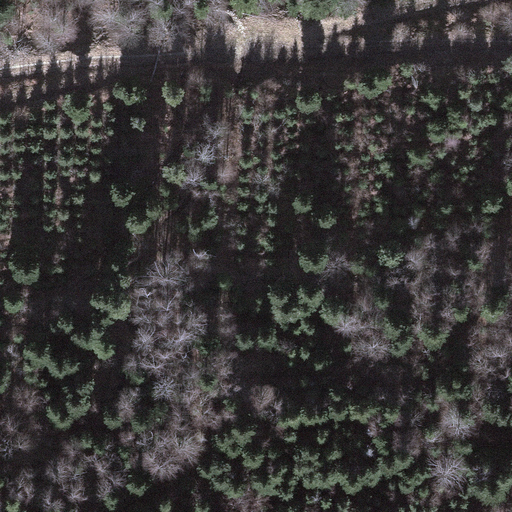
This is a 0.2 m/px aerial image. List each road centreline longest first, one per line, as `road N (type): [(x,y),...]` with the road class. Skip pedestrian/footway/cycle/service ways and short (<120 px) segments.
road 1 (track): [(0,68),(330,39),(511,37)]
road 2 (track): [(0,94),(144,51)]
